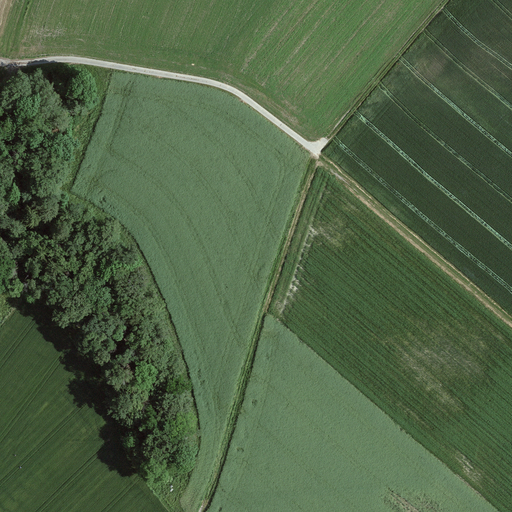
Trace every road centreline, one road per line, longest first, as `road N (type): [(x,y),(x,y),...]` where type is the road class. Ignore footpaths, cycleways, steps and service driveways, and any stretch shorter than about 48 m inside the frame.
road 1 (track): [(200,511),(317,149)]
road 2 (track): [(317,149),(217,84),(72,59),(0,61)]
road 3 (track): [(511,314),(317,149)]
